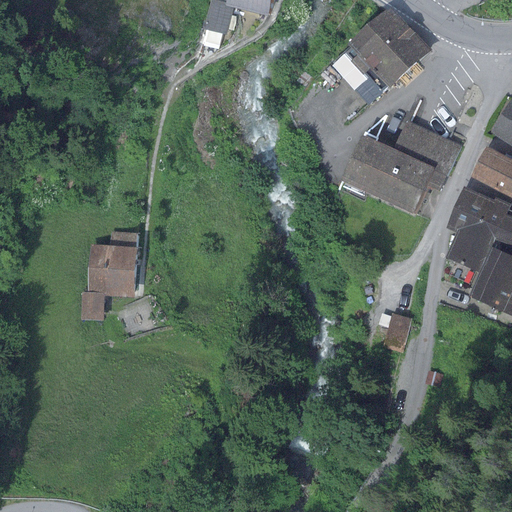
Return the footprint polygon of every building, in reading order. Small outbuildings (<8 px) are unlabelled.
[(230,0),(228,7),(273,19),(279,20),(284,0),(230,0)] [(439,54),(401,12),(360,49),(399,91),(439,54)] [(511,107),(495,134),(511,144),(511,107)] [(408,123),(395,151),(439,171),(430,189),(438,192),(460,147),(408,123)] [(395,151),(371,140),(350,185),(417,217),(430,189),(439,171),(395,151)] [(511,158),(494,150),(479,180),(511,196),(511,158)] [(501,203),(471,190),(453,231),(463,235),(452,260),(488,276),(501,248),(511,253),(511,204),(502,200),(501,203)] [(113,249),(96,248),(92,295),(112,297),(111,300),(144,302),(149,252),(144,252),(145,236),(114,234),(113,249)] [(511,253),(501,248),(488,276),(477,300),(511,315),(511,253)] [(92,295),(85,294),(83,323),(109,325),(111,300),(112,297),(92,295)] [(385,315),(382,326),(392,329),(395,318),(385,315)] [(409,318),(396,315),(395,318),(392,329),(386,349),(405,355),(415,320),(409,318)]
